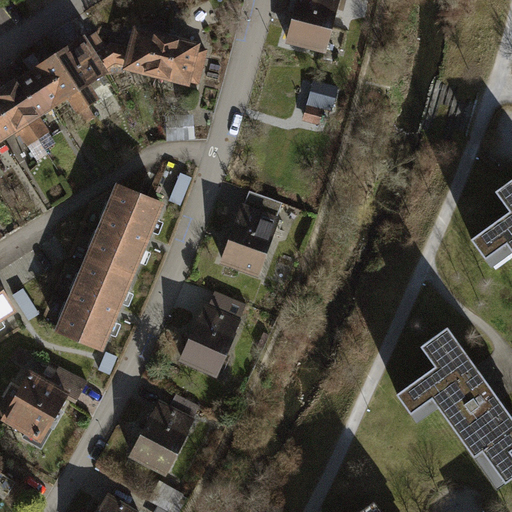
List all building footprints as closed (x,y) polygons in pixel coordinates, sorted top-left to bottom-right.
[(324,50),(335,0),(293,0),(284,41),(324,50)] [(151,81),(162,35),(127,27),(124,42),(108,40),(89,50),(103,72),(110,66),(118,67),(117,73),(151,81)] [(162,35),(151,81),(186,89),(187,85),(194,86),(203,48),(196,46),(196,43),(162,35)] [(52,54),(85,105),(96,98),(90,88),(107,78),(103,72),(89,50),(80,36),(52,54)] [(26,71),(51,109),(65,100),(78,121),(90,113),(85,105),(52,54),(26,71)] [(51,109),(26,71),(0,87),(39,147),(52,139),(38,117),(51,109)] [(328,110),(333,89),(308,84),(303,105),(328,110)] [(0,87),(0,138),(1,140),(9,152),(20,144),(27,154),(39,147),(0,87)] [(315,114),(300,110),(297,123),(312,127),(315,114)] [(196,144),(195,117),(165,119),(166,145),(196,144)] [(511,181),(490,196),(503,215),(469,238),(485,262),(505,249),(511,259),(511,181)] [(149,198),(113,184),(83,259),(132,279),(162,204),(149,198)] [(248,207),(243,206),(222,270),(261,282),(285,206),(252,195),(248,207)] [(132,279),(83,259),(54,334),(102,354),(132,279)] [(0,334),(21,321),(0,286),(0,334)] [(215,309),(210,307),(196,339),(188,335),(182,347),(190,351),(182,367),(220,384),(247,324),(242,322),(247,311),(220,298),(215,309)] [(471,366),(444,329),(412,352),(426,370),(392,395),(409,418),(428,404),(490,488),(511,472),(511,460),(506,453),(511,449),(511,421),(499,404),(511,395),(484,357),(471,366)] [(48,383),(30,373),(19,391),(13,388),(0,410),(0,417),(4,419),(0,426),(26,440),(22,446),(40,456),(73,397),(76,399),(84,385),(56,370),(48,383)] [(169,406),(159,401),(142,433),(136,430),(131,440),(137,443),(129,459),(165,477),(201,409),(174,396),(169,406)] [(174,511),(181,499),(160,488),(152,502),(169,511),(174,511)] [(137,511),(110,495),(99,511),(137,511)]
